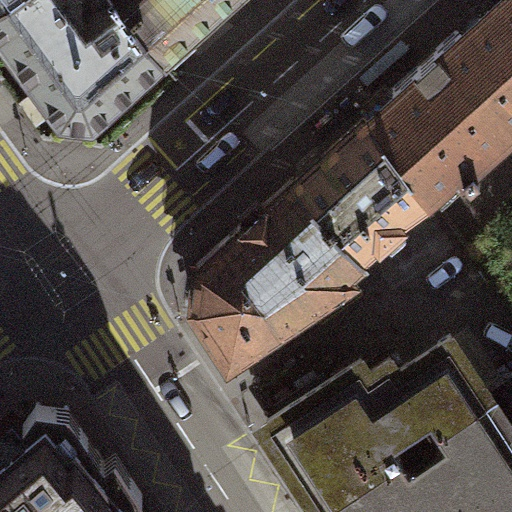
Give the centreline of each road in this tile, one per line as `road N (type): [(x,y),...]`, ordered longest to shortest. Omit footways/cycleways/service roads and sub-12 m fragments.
road 1 (tertiary): [(55,267),(356,0)]
road 2 (tertiary): [(55,267),(226,511)]
